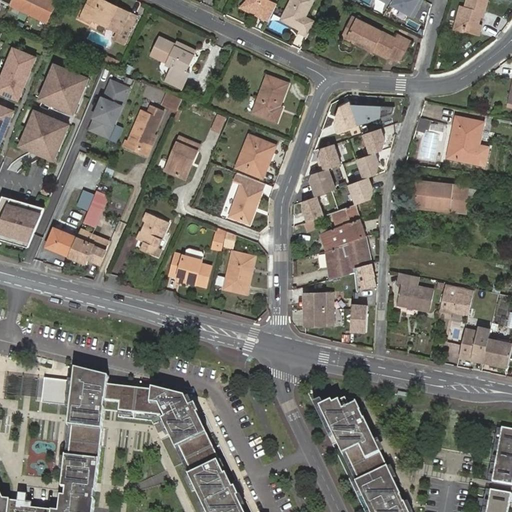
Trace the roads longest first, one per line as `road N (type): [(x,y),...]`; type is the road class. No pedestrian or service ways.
road 1 (residential): [(379,369),(385,234),(419,85)]
road 2 (secondary): [(0,272),(278,346)]
road 3 (residential): [(328,75),(283,197),(278,346)]
road 4 (residential): [(338,511),(277,375),(278,346)]
road 5 (residential): [(328,75),(168,0)]
road 6 (secondary): [(379,369),(511,393)]
